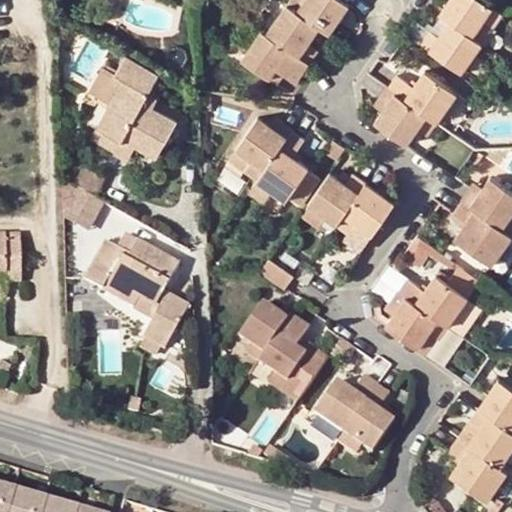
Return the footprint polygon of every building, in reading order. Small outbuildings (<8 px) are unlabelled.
[(198,0),(198,8),(208,9),(209,0),(198,0)] [(348,7),(338,0),(304,0),(304,2),(301,0),(292,0),(287,8),(318,29),(328,37),(348,7)] [(490,32),(499,18),(473,0),(451,0),(439,18),(447,24),(471,41),(481,26),(490,32)] [(267,36),(308,64),(316,53),(307,45),(318,29),(287,8),(267,36)] [(406,38),(419,47),(427,35),(411,23),(403,35),(406,38)] [(461,76),(480,46),(471,41),(447,24),(436,40),(427,35),(419,47),(461,76)] [(481,26),(471,41),(480,46),(490,32),(481,26)] [(267,36),(261,32),(241,61),(267,79),(275,68),(283,74),(295,82),(308,64),(267,36)] [(142,101),(147,92),(157,75),(124,56),(114,74),(102,67),(88,93),(98,99),(109,106),(92,136),(127,158),(135,144),(155,156),(175,121),(152,106),(142,101)] [(275,68),(267,79),(276,85),(283,74),(275,68)] [(394,81),(392,85),(393,96),(419,114),(444,114),(456,98),(423,75),(412,92),(394,81)] [(467,80),(461,88),(472,96),(478,88),(467,80)] [(157,99),(147,92),(142,101),(152,106),(157,99)] [(88,93),(85,100),(94,105),(98,99),(88,93)] [(376,109),(381,113),(393,96),(387,93),(376,109)] [(374,126),(395,141),(394,116),(393,96),(381,113),(374,126)] [(393,96),(394,116),(419,114),(393,96)] [(202,98),(202,110),(211,110),(211,98),(202,98)] [(474,110),(456,98),(444,114),(472,113),(474,110)] [(444,114),(436,126),(454,138),(472,113),(444,114)] [(394,116),(395,141),(408,150),(418,134),(426,139),(436,126),(419,114),(394,116)] [(419,114),(436,126),(444,114),(419,114)] [(284,139),(290,132),(272,118),(267,126),(284,139)] [(245,171),(257,179),(284,139),(267,126),(257,119),(235,150),(251,161),(245,171)] [(284,139),(257,179),(272,190),(296,207),(315,178),(306,171),(308,169),(292,158),(302,141),(290,132),(284,139)] [(335,162),(344,149),(331,139),(321,152),(335,162)] [(235,150),(229,160),(245,171),(251,161),(235,150)] [(484,159),(474,153),(467,162),(477,169),(484,159)] [(82,167),(72,186),(95,198),(105,180),(82,167)] [(343,169),(337,179),(345,184),(351,174),(343,169)] [(335,226),(365,183),(351,174),(345,184),(337,179),(328,173),(305,206),(335,226)] [(257,179),(248,191),(263,203),(272,190),(257,179)] [(354,226),(369,237),(393,204),(365,183),(335,226),(348,235),(354,226)] [(68,184),(64,190),(73,195),(63,214),(64,220),(88,234),(105,203),(95,198),(72,186),(68,184)] [(472,194),(463,206),(511,241),(511,239),(511,200),(489,185),(480,199),(472,194)] [(511,241),(463,206),(453,219),(466,229),(456,244),(492,269),(511,241)] [(348,235),(344,241),(360,251),(369,237),(354,226),(348,235)] [(18,236),(0,236),(0,282),(0,284),(19,284),(18,236)] [(414,240),(400,260),(417,271),(430,251),(414,240)] [(82,279),(101,289),(106,279),(155,305),(178,265),(135,241),(132,245),(127,255),(121,250),(103,241),(82,279)] [(126,242),(121,250),(127,255),(132,245),(126,242)] [(267,260),(258,273),(281,291),(291,277),(267,260)] [(296,280),(303,285),(314,271),(307,265),(296,280)] [(444,288),(417,271),(409,283),(405,281),(401,287),(402,298),(404,344),(416,352),(426,337),(437,344),(444,334),(447,330),(465,303),(476,284),(456,269),(444,288)] [(106,279),(101,289),(153,317),(158,308),(155,305),(106,279)] [(374,296),(388,306),(396,294),(376,280),(368,292),(374,296)] [(158,308),(153,317),(141,338),(144,339),(160,348),(163,351),(187,305),(166,293),(158,308)] [(384,330),(404,344),(402,298),(396,294),(388,306),(386,308),(394,314),(384,330)] [(246,349),(258,358),(282,325),(259,307),(234,341),(246,349)] [(258,358),(253,365),(271,378),(281,385),(274,395),(292,407),(299,398),(323,363),(307,351),(301,358),(291,352),(296,343),(305,331),(287,319),(282,325),(258,358)] [(447,330),(444,334),(457,345),(460,340),(447,330)] [(426,337),(416,352),(427,360),(437,344),(426,337)] [(154,358),(160,348),(144,339),(138,348),(154,358)] [(301,358),(307,351),(296,343),(291,352),(301,358)] [(246,349),(241,357),(253,366),(253,365),(258,358),(246,349)] [(86,374),(86,386),(96,386),(96,375),(86,374)] [(271,378),(264,387),(274,395),(281,385),(271,378)] [(340,437),(374,389),(361,379),(348,396),(333,385),(311,416),(324,425),(340,437)] [(511,395),(494,382),(474,411),(511,438),(511,395)] [(386,398),(374,389),(340,437),(356,449),(368,457),(390,424),(376,414),(386,398)] [(511,446),(511,438),(474,411),(464,425),(475,433),(465,448),(495,470),(511,446)] [(324,425),(318,433),(334,444),(340,437),(324,425)] [(475,433),(464,425),(454,440),(465,448),(475,433)] [(340,437),(334,444),(350,457),(356,449),(340,437)] [(465,448),(454,440),(444,454),(456,463),(446,478),(482,504),(503,475),(495,470),(465,448)] [(269,446),(263,454),(276,463),(282,454),(269,446)] [(252,447),(245,457),(255,460),(260,453),(252,447)] [(0,511),(1,511),(10,486),(0,483),(0,511)] [(97,511),(10,486),(1,511),(97,511)]
